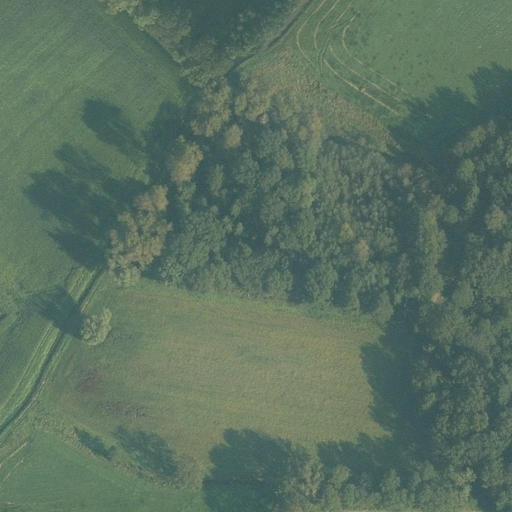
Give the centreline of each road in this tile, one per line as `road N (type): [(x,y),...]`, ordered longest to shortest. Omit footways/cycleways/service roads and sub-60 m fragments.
road 1 (track): [(443,191),(431,355),(437,398),(481,457)]
road 2 (track): [(223,82),(306,136),(444,182)]
road 3 (track): [(493,475),(459,500),(300,502),(300,511)]
